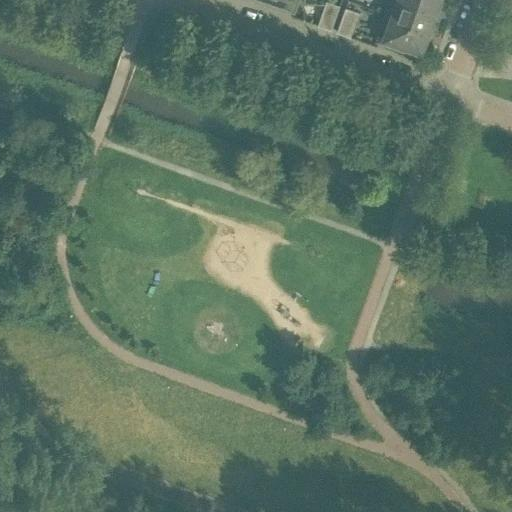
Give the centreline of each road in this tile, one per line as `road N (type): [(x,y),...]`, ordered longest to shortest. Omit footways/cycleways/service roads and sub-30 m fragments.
road 1 (residential): [(452,88),(206,1)]
road 2 (unclassified): [(212,511),(0,440)]
